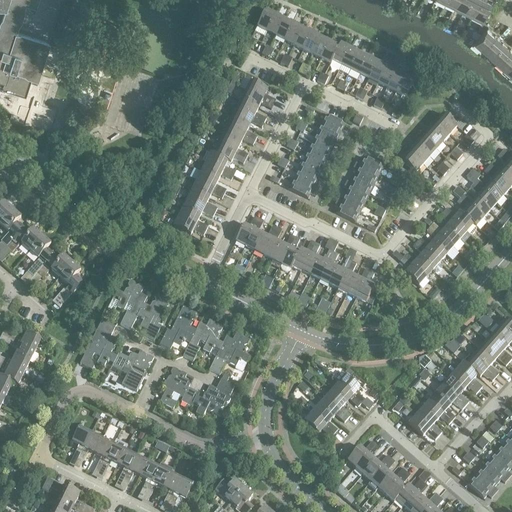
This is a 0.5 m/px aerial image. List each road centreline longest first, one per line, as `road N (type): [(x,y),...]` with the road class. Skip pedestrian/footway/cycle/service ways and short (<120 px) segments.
road 1 (residential): [(249,195),(383,253),(486,143),(486,133),(453,106)]
road 2 (tertiary): [(0,147),(71,210),(204,283)]
road 3 (tertiary): [(303,332),(356,345),(410,337),(449,317),(511,250)]
road 4 (residential): [(38,457),(76,393),(98,394),(137,414)]
road 5 (residential): [(137,414),(200,445),(265,437)]
road 6 (residential): [(434,470),(371,418),(341,449)]
road 7 (residential): [(249,195),(304,84)]
